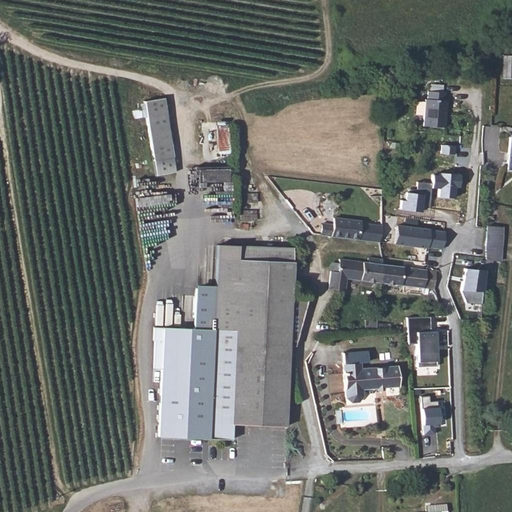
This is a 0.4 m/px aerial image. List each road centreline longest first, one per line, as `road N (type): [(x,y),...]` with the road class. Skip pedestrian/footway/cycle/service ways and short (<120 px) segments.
road 1 (unknown): [(465,464),(449,269),(473,222),(476,122),(456,95)]
road 2 (track): [(182,232),(170,95),(41,57),(0,32)]
road 3 (residential): [(201,475),(511,462)]
